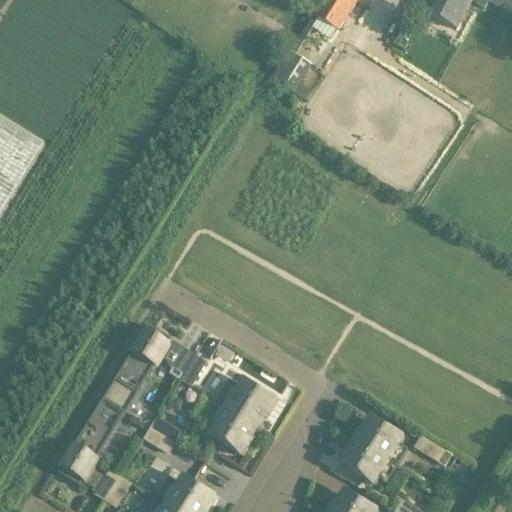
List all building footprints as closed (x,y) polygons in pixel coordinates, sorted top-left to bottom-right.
[(320,0),(311,15),(339,33),(359,0),(320,0)] [(423,12),(423,13),(456,32),(457,30),(456,30),(471,3),(484,10),(488,3),(511,15),(511,0),(430,0),(424,13),(423,12)] [(270,82),(293,97),(311,67),(288,53),(270,82)] [(0,218),(44,147),(0,118),(0,218)] [(114,383),(136,397),(171,341),(148,328),(114,383)] [(170,375),(180,382),(193,361),(183,354),(170,375)] [(204,367),(193,361),(180,382),(191,388),(204,367)] [(215,403),(257,429),(272,404),(241,385),(238,388),(228,382),(215,403)] [(103,401),(57,475),(79,489),(125,415),(103,401)] [(257,429),(215,403),(201,425),(211,431),(209,435),(241,455),(257,429)] [(150,430),(171,444),(178,433),(157,420),(150,430)] [(354,443),(397,469),(407,452),(397,446),(399,442),(367,422),(354,443)] [(164,454),(171,444),(150,430),(143,441),(164,454)] [(424,440),(417,451),(438,464),(445,454),(424,440)] [(386,487),(397,469),(354,443),(341,464),(373,484),(375,481),(386,487)] [(96,494),(107,500),(120,479),(109,473),(96,494)] [(130,486),(120,479),(107,500),(117,507),(130,486)] [(154,501),(172,511),(205,511),(212,502),(180,482),(178,486),(168,479),(154,501)] [(367,511),(342,496),(331,511),(367,511)] [(172,511),(154,501),(147,511),(172,511)]
